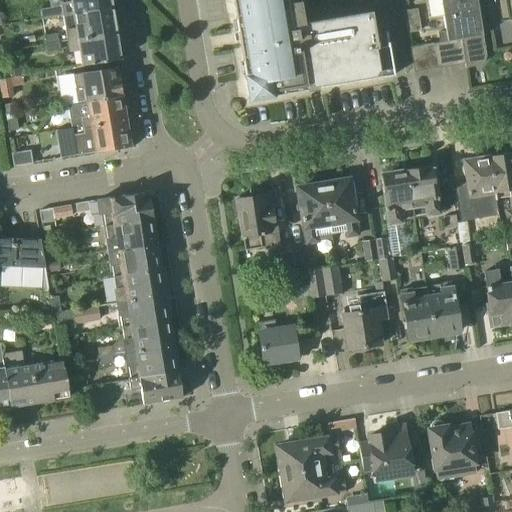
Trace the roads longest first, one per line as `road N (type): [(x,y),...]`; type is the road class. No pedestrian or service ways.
road 1 (residential): [(217,134),(252,145),(511,104)]
road 2 (residential): [(228,416),(511,373)]
road 3 (residential): [(170,162),(192,197),(228,416)]
road 4 (residential): [(228,416),(0,449)]
road 5 (residential): [(170,162),(0,192)]
road 6 (residential): [(132,0),(156,130),(170,162)]
road 7 (residential): [(217,134),(186,0)]
